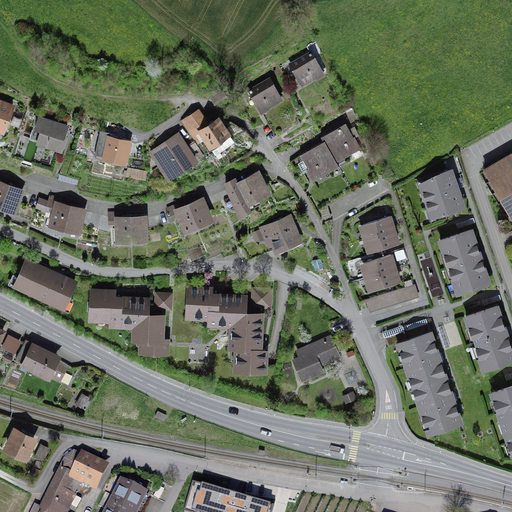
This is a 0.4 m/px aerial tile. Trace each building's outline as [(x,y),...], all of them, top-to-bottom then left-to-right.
[(310,53),(285,67),(289,74),(294,71),(302,84),(322,73),(310,53)] [(270,79),(242,92),(246,101),(253,98),(259,110),(280,100),(270,79)] [(220,88),(211,94),(215,100),(224,95),(220,88)] [(13,107),(0,101),(0,130),(3,132),(13,107)] [(60,150),(69,127),(39,117),(31,140),(60,150)] [(219,119),(200,132),(211,148),(230,136),(219,119)] [(322,138),(324,142),(334,161),(359,148),(347,124),(322,138)] [(129,138),(110,133),(109,139),(98,137),(94,155),(123,162),(129,138)] [(194,160),(177,134),(151,151),(168,177),(194,160)] [(324,142),(299,155),(312,180),(337,167),(334,161),(324,142)] [(511,154),(484,171),(511,218),(511,154)] [(369,161),(333,181),(341,195),(377,175),(369,161)] [(127,179),(147,181),(148,171),(128,170),(127,179)] [(421,180),(433,215),(462,206),(451,170),(421,180)] [(236,179),(225,184),(240,214),(254,207),(251,200),(267,192),(258,174),(238,184),(236,179)] [(333,181),(318,189),(326,204),(341,195),(333,181)] [(0,206),(14,212),(22,191),(0,182),(0,206)] [(49,212),(46,225),(77,233),(82,210),(61,205),(63,199),(50,196),(48,201),(57,204),(55,214),(49,212)] [(48,201),(40,198),(36,207),(45,211),(48,201)] [(179,203),(168,207),(181,237),(192,232),(190,227),(209,219),(201,200),(181,208),(179,203)] [(122,212),(109,213),(109,218),(117,218),(118,228),(113,228),(113,242),(145,240),(144,218),(122,219),(122,212)] [(390,217),(361,225),(364,238),(394,229),(390,217)] [(262,233),(241,243),(249,259),(275,246),(279,254),(301,244),(290,220),(275,228),(272,222),(259,228),(262,233)] [(394,229),(364,238),(368,251),(397,242),(394,229)] [(471,230),(440,240),(458,292),(488,282),(471,230)] [(229,242),(217,248),(220,253),(222,258),(234,252),(229,242)] [(215,244),(202,250),(204,255),(206,259),(220,253),(217,248),(215,244)] [(187,251),(192,260),(204,255),(202,250),(200,246),(187,251)] [(391,254),(361,263),(364,276),(394,268),(391,254)] [(79,282),(26,258),(13,287),(66,310),(79,282)] [(394,268),(364,276),(368,289),(397,281),(394,268)] [(415,284),(366,299),(370,311),(418,296),(415,284)] [(210,287),(188,286),(186,314),(209,316),(208,323),(231,324),(244,313),(245,296),(210,293),(210,287)] [(113,290),(91,289),(90,318),(111,318),(111,325),(135,326),(147,314),(148,299),(113,296),(113,290)] [(269,289),(253,289),(252,305),(268,306),(269,289)] [(170,294),(157,293),(156,306),(170,307),(170,294)] [(511,352),(497,306),(467,316),(484,368),(511,358),(511,352)] [(261,314),(244,313),(231,324),(229,348),(237,348),(235,369),(264,371),(265,348),(258,348),(261,314)] [(163,316),(147,314),(135,326),(134,339),(141,339),(141,351),(167,352),(168,339),(162,339),(163,316)] [(430,332),(399,342),(413,388),(445,376),(430,332)] [(15,353),(21,339),(8,333),(1,347),(15,353)] [(338,357),(330,337),(290,353),(301,380),(324,371),(321,364),(338,357)] [(68,364),(25,341),(16,358),(59,381),(68,364)] [(445,376),(413,388),(429,433),(461,422),(445,376)] [(511,385),(492,392),(511,456),(511,455),(511,385)] [(84,394),(78,405),(84,409),(91,398),(84,394)] [(166,414),(157,410),(155,417),(164,420),(166,414)] [(36,438),(15,428),(5,448),(25,458),(36,438)] [(42,444),(35,456),(43,460),(49,448),(42,444)] [(80,455),(74,452),(64,460),(41,507),(51,511),(69,511),(77,497),(75,496),(80,486),(96,494),(109,466),(81,452),(80,455)] [(36,460),(29,473),(35,477),(42,464),(36,460)] [(148,495),(120,481),(113,496),(106,492),(99,506),(106,510),(105,511),(139,511),(143,504),(145,505),(148,499),(146,498),(148,495)] [(268,511),(270,504),(195,490),(190,511),(268,511)]
